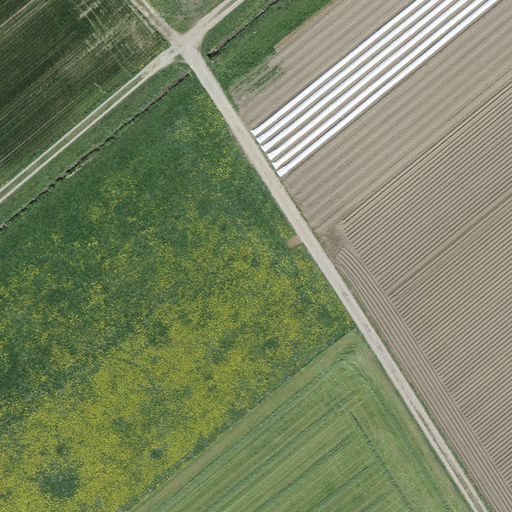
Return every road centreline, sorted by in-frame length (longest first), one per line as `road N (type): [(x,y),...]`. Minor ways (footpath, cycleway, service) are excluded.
road 1 (track): [(139,0),(181,44),(478,511)]
road 2 (track): [(236,0),(0,197)]
